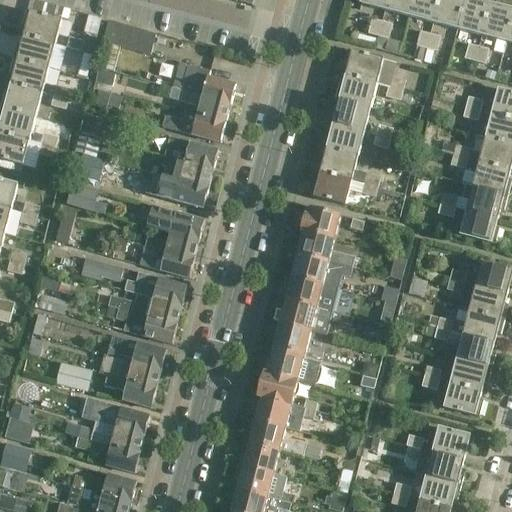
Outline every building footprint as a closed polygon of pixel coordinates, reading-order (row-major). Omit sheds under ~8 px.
[(222,0),(253,8),(255,0),(222,0)] [(362,0),(362,5),(387,12),(389,0),(362,0)] [(415,0),(389,0),(387,12),(411,18),(415,0)] [(415,0),(411,18),(435,25),(441,0),(415,0)] [(441,0),(435,25),(459,31),(467,0),(441,0)] [(483,4),(484,0),(483,0),(467,0),(459,31),(482,37),(492,7),(483,4)] [(27,30),(25,39),(56,47),(63,21),(68,23),(71,12),(41,4),(39,15),(27,12),(23,29),(27,30)] [(500,9),(492,7),(482,37),(507,44),(511,25),(511,7),(501,5),(500,9)] [(86,35),(98,39),(104,20),(92,16),(86,35)] [(379,39),(383,24),(373,21),(370,36),(379,39)] [(151,57),(156,37),(109,23),(104,44),(151,57)] [(385,54),(389,40),(392,27),(383,24),(379,39),(376,51),(385,54)] [(428,51),(431,37),(421,34),(417,48),(428,51)] [(431,37),(428,51),(437,54),(441,40),(431,37)] [(67,50),(56,47),(25,39),(23,47),(18,46),(14,62),(50,71),(61,74),(65,60),(67,50)] [(70,40),(67,50),(82,53),(92,56),(95,46),(70,40)] [(115,73),(120,49),(109,46),(103,69),(115,73)] [(476,64),(479,49),(469,47),(465,61),(476,64)] [(479,49),(476,64),(486,66),(489,52),(479,49)] [(348,69),(345,77),(377,85),(383,62),(348,53),(344,68),(348,69)] [(80,65),(90,68),(93,56),(83,54),(80,65)] [(43,95),(50,71),(14,62),(10,77),(14,78),(12,86),(43,95)] [(173,91),(231,107),(232,108),(237,88),(211,81),(212,75),(180,66),(173,91)] [(112,88),(115,77),(103,73),(100,85),(112,88)] [(371,110),(377,85),(345,77),(343,87),(340,86),(336,101),(371,110)] [(392,79),(390,89),(403,92),(406,82),(392,79)] [(6,94),(2,110),(37,119),(43,95),(12,86),(10,95),(6,94)] [(54,98),(69,102),(72,92),(57,88),(54,98)] [(403,92),(390,89),(387,99),(401,102),(403,92)] [(226,126),(231,107),(173,91),(171,102),(180,104),(199,110),(196,119),(226,126)] [(95,108),(107,112),(108,107),(120,110),(123,99),(99,92),(95,108)] [(493,116),(511,120),(511,95),(499,92),(493,116)] [(470,96),(466,108),(480,113),(484,100),(470,96)] [(67,112),(69,102),(54,98),(52,108),(67,112)] [(335,118),(333,127),(365,135),(371,110),(336,101),(332,117),(335,118)] [(480,113),(466,108),(463,120),(477,124),(480,113)] [(0,136),(31,144),(37,119),(2,110),(0,116),(0,125),(1,125),(0,129),(0,136)] [(171,133),(221,146),(226,126),(196,119),(186,116),(184,125),(165,120),(163,131),(171,133)] [(511,120),(493,116),(486,140),(511,147),(511,120)] [(359,159),(365,135),(333,127),(331,136),(327,135),(323,150),(359,159)] [(381,128),(378,138),(391,141),(394,132),(381,128)] [(31,144),(0,136),(0,168),(22,174),(23,168),(25,168),(31,144)] [(42,147),(56,150),(59,140),(45,136),(42,147)] [(391,141),(378,138),(375,149),(389,152),(391,141)] [(164,159),(214,172),(219,154),(168,140),(164,159)] [(511,173),(511,170),(511,147),(486,140),(480,165),(511,173)] [(54,160),(56,150),(42,147),(40,156),(54,160)] [(456,148),(453,157),(468,161),(470,152),(456,148)] [(359,159),(323,150),(319,165),(323,166),(321,175),(352,184),(359,159)] [(100,183),(105,163),(84,157),(78,177),(100,183)] [(468,161),(453,157),(451,168),(465,172),(468,161)] [(164,180),(179,184),(209,192),(214,172),(164,159),(161,168),(166,169),(164,180)] [(511,182),(509,182),(511,173),(480,165),(473,190),(509,199),(511,185),(511,182)] [(366,187),(352,184),(321,175),(318,184),(315,183),(311,199),(346,208),(350,194),(377,200),(379,190),(366,187)] [(379,190),(382,180),(368,177),(366,187),(379,190)] [(204,211),(209,192),(179,184),(164,180),(158,179),(156,188),(145,185),(142,196),(204,211)] [(0,209),(12,213),(19,188),(0,182),(0,209)] [(73,186),(67,207),(91,213),(97,193),(73,186)] [(499,222),(501,213),(505,214),(509,199),(473,190),(467,213),(499,222)] [(443,196),(441,206),(455,210),(458,200),(443,196)] [(27,206),(25,215),(39,218),(41,210),(27,206)] [(453,220),(455,210),(441,206),(438,217),(453,220)] [(0,234),(6,236),(12,213),(0,209),(0,234)] [(171,234),(200,242),(205,223),(176,215),(152,209),(147,229),(171,234)] [(335,241),(342,218),(310,210),(308,217),(305,216),(301,232),(335,241)] [(77,215),(65,212),(61,227),(73,230),(77,215)] [(496,231),(499,222),(467,213),(461,238),(496,247),(500,232),(496,231)] [(36,229),(39,218),(25,215),(22,225),(36,229)] [(353,221),(351,230),(363,233),(365,224),(353,221)] [(61,227),(57,243),(69,246),(73,230),(61,227)] [(304,233),(301,232),(297,245),(301,246),(298,257),(329,265),(353,270),(356,259),(332,253),(335,241),(304,233)] [(195,261),(200,242),(171,234),(169,243),(148,238),(146,248),(195,261)] [(114,252),(126,255),(129,242),(118,239),(114,252)] [(146,248),(141,268),(190,280),(195,261),(146,248)] [(14,254),(12,264),(26,268),(29,257),(14,254)] [(329,265),(298,257),(292,280),(323,288),(339,292),(343,278),(351,280),(353,270),(329,265)] [(81,279),(101,285),(102,280),(120,285),(124,271),(86,261),(81,279)] [(23,278),(26,268),(12,264),(9,274),(23,278)] [(476,289),(508,297),(510,288),(511,288),(511,271),(483,264),(476,289)] [(453,271),(450,282),(465,286),(467,275),(453,271)] [(154,301),(183,308),(188,288),(159,280),(139,275),(136,285),(129,283),(126,293),(137,296),(154,301)] [(63,281),(46,277),(42,290),(60,295),(63,281)] [(292,280),(286,303),(317,311),(329,315),(329,314),(333,315),(339,292),(323,288),(292,280)] [(462,295),(465,286),(450,282),(447,291),(462,295)] [(506,306),(508,297),(476,289),(470,313),(506,322),(510,307),(506,306)] [(382,303),(396,306),(398,296),(385,293),(382,303)] [(109,308),(129,314),(179,327),(183,308),(154,301),(137,296),(135,304),(111,298),(109,308)] [(64,321),(65,317),(68,307),(44,301),(41,315),(64,321)] [(2,302),(0,308),(0,312),(13,316),(16,306),(2,302)] [(311,335),(317,311),(286,303),(280,327),(311,335)] [(174,346),(179,327),(129,314),(109,308),(106,318),(127,324),(124,333),(144,339),(174,346)] [(0,323),(10,326),(13,316),(0,312),(0,323)] [(379,325),(390,328),(393,314),(383,312),(379,325)] [(467,327),(455,323),(440,320),(437,330),(452,334),(464,337),(495,346),(498,337),(502,338),(506,322),(470,313),(467,327)] [(333,315),(329,314),(329,315),(327,323),(351,329),(353,320),(352,320),(333,315)] [(42,338),(47,319),(38,317),(34,336),(42,338)] [(400,334),(409,328),(410,324),(399,321),(395,333),(400,334)] [(273,351),(273,354),(304,362),(305,359),(311,335),(280,327),(273,351)] [(450,344),(452,334),(437,330),(435,340),(450,344)] [(493,354),(495,346),(464,337),(457,362),(493,371),(497,355),(493,354)] [(34,341),(29,358),(41,361),(46,344),(34,341)] [(163,372),(168,353),(127,342),(125,351),(108,347),(106,357),(113,359),(133,364),(163,372)] [(304,362),(273,354),(269,366),(267,365),(264,376),(267,377),(298,385),(315,390),(321,367),(316,366),(304,362)] [(108,379),(158,391),(163,372),(133,364),(113,359),(106,357),(101,377),(108,379)] [(483,394),(485,385),(489,386),(493,371),(457,362),(451,386),(483,394)] [(90,394),(96,373),(64,363),(58,384),(90,394)] [(363,376),(375,380),(379,368),(371,366),(365,369),(363,376)] [(428,368),(425,379),(439,382),(442,372),(428,368)] [(292,409),(298,385),(264,376),(258,400),(261,401),(292,409)] [(374,391),(377,381),(363,378),(361,388),(374,391)] [(158,391),(108,379),(105,388),(126,394),(124,403),(153,410),(158,391)] [(437,393),(439,382),(425,379),(422,389),(437,393)] [(36,384),(23,381),(20,392),(33,395),(36,384)] [(481,403),(483,394),(451,386),(445,410),(480,420),(484,404),(481,403)] [(286,432),(292,409),(261,401),(255,424),(286,432)] [(28,421),(31,407),(13,402),(10,416),(28,421)] [(307,403),(304,411),(316,414),(318,406),(307,403)] [(116,430),(146,437),(151,417),(122,410),(119,419),(99,414),(96,425),(116,430)] [(316,414),(304,411),(302,420),(313,423),(316,414)] [(381,429),(391,432),(394,420),(384,418),(381,429)] [(4,438),(21,442),(25,426),(8,422),(4,438)] [(255,424),(249,447),(280,455),(293,458),(304,461),(318,465),(321,453),(283,444),(286,432),(255,424)] [(141,456),(146,437),(116,430),(114,438),(94,433),(93,434),(82,431),(79,441),(91,444),(141,456)] [(433,455),(465,463),(467,454),(471,455),(475,439),(440,430),(433,455)] [(410,437),(407,448),(422,451),(424,441),(410,437)] [(370,451),(378,453),(381,441),(373,439),(370,451)] [(136,476),(141,456),(91,444),(88,454),(109,459),(107,468),(136,476)] [(0,463),(0,468),(27,475),(33,453),(4,446),(0,463)] [(280,455),(249,447),(243,470),(275,478),(280,455)] [(462,472),(465,463),(433,455),(427,479),(462,488),(466,473),(462,472)] [(243,470),(237,493),(269,501),(281,504),(283,496),(285,497),(289,482),(275,478),(243,470)] [(343,471),(340,483),(351,486),(354,473),(343,471)] [(0,489),(13,492),(16,478),(0,474),(0,489)] [(75,490),(132,505),(137,484),(108,477),(106,485),(78,478),(75,490)] [(452,511),(454,503),(458,504),(462,488),(427,479),(421,502),(452,511)] [(397,486),(395,495),(409,499),(412,489),(397,486)] [(79,509),(89,511),(130,511),(132,505),(75,490),(73,498),(57,494),(55,504),(61,506),(78,510),(79,509)] [(237,493),(232,511),(279,511),(281,504),(269,501),(237,493)] [(407,509),(409,499),(395,495),(392,505),(407,509)] [(295,508),(297,500),(285,497),(283,496),(281,504),(293,507),(295,508)] [(329,511),(332,511),(343,511),(347,500),(333,496),(329,511)] [(16,500),(13,511),(27,511),(29,504),(16,500)] [(451,511),(452,511),(421,502),(418,511),(451,511)]
